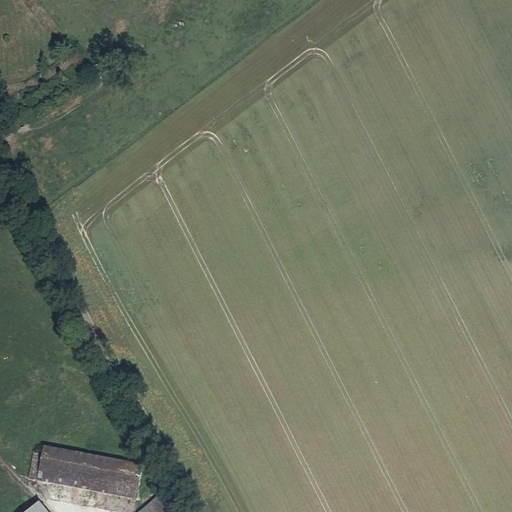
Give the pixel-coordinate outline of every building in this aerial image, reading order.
[(78,72),(63,80),(69,90),(84,83),(78,72)] [(21,101),(27,112),(69,90),(63,80),(21,101)] [(3,108),(0,109),(0,117),(4,125),(11,121),(3,108)] [(42,459),(37,484),(137,503),(143,468),(44,449),(42,459)] [(28,482),(37,484),(42,459),(33,457),(28,482)] [(167,511),(161,502),(147,511),(167,511)] [(48,511),(41,503),(30,511),(48,511)]
